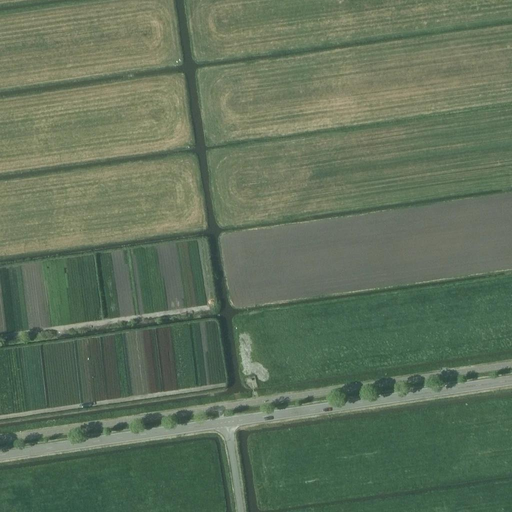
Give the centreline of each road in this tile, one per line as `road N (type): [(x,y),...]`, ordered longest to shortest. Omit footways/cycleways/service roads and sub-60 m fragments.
road 1 (tertiary): [(227,423),(511,381)]
road 2 (tertiary): [(0,457),(227,423)]
